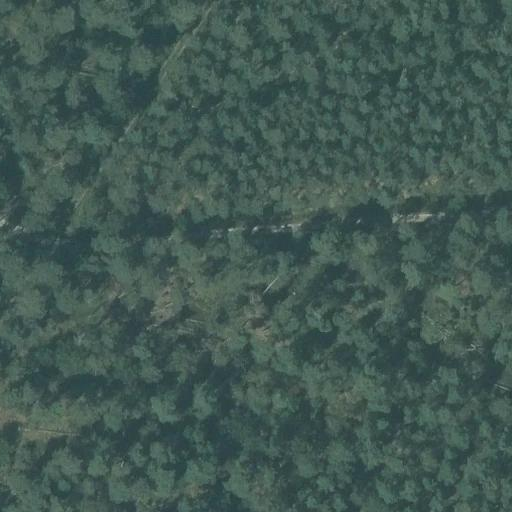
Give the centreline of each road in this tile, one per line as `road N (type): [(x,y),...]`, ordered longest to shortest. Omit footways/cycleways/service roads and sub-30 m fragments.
road 1 (track): [(0,221),(70,245),(511,211)]
road 2 (track): [(207,0),(0,312)]
